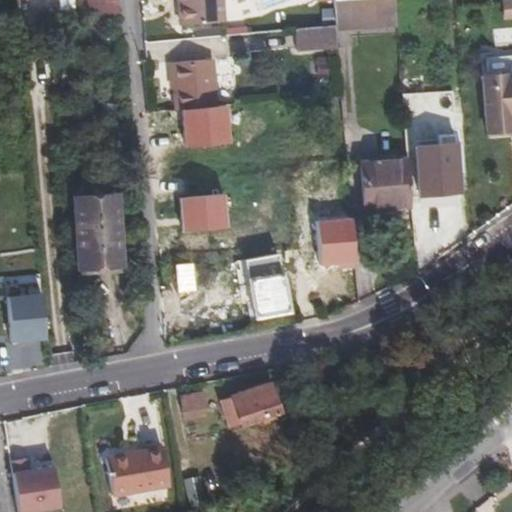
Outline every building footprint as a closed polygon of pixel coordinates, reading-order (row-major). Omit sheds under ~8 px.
[(75,0),(76,18),(115,17),(114,0),(75,0)] [(222,0),(181,0),(183,22),(223,19),(222,0)] [(334,27),(334,32),(392,26),(389,0),(338,0),(333,1),(332,1),(334,27)] [(511,0),(500,0),(500,17),(511,16),(511,0)] [(334,32),(334,27),(292,30),(294,51),(335,49),(334,32)] [(511,58),(484,60),(485,78),(511,76),(511,58)] [(172,62),(176,110),(217,107),(212,59),(172,62)] [(511,122),(511,76),(480,79),(484,134),(509,132),(509,128),(508,122),(511,122)] [(509,132),(484,134),(485,142),(510,140),(509,132)] [(444,145),(443,136),(433,136),(433,146),(414,148),(417,196),(455,192),(450,145),(444,145)] [(407,205),(403,156),(399,156),(399,163),(357,167),(362,210),(407,205)] [(113,195),(73,197),(78,267),(118,265),(113,195)] [(335,215),(297,219),(302,266),(320,265),(321,278),(342,277),(335,215)] [(424,220),(409,222),(412,251),(427,250),(424,220)] [(190,290),(188,264),(173,265),(174,291),(190,290)] [(40,273),(2,275),(4,340),(42,339),(40,273)] [(278,274),(245,280),(252,319),(285,313),(278,274)] [(342,281),(316,283),(318,296),(343,294),(342,281)] [(264,381),(220,398),(230,426),(275,408),(264,381)] [(203,393),(178,392),(177,417),(202,418),(203,393)] [(157,452),(99,463),(105,501),(163,490),(157,452)] [(51,462),(8,470),(15,511),(29,511),(59,507),(51,462)]
